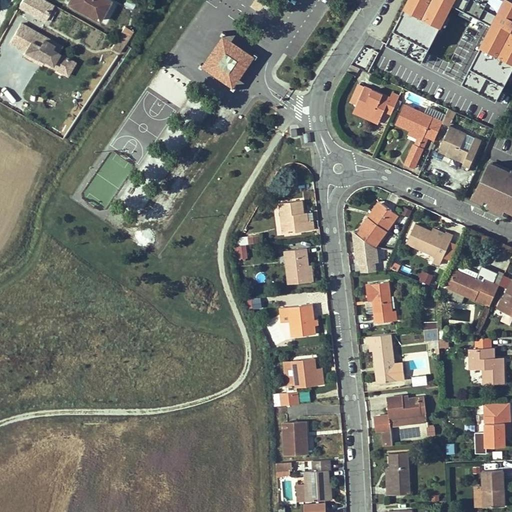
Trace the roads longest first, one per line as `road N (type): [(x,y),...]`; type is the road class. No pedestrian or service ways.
road 1 (residential): [(360,511),(328,204),(338,167)]
road 2 (residential): [(338,167),(318,124),(317,101),(376,0)]
road 3 (residential): [(338,167),(377,170),(511,231)]
